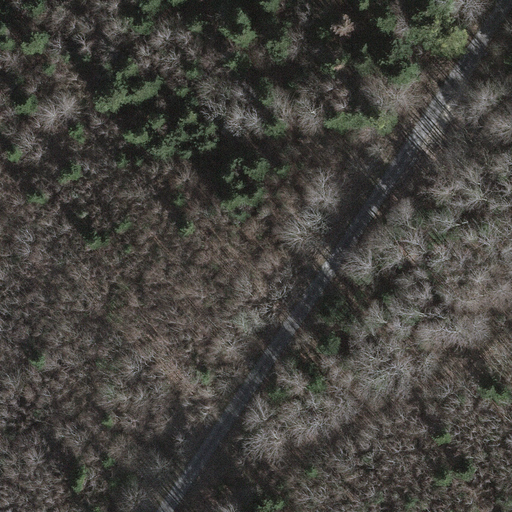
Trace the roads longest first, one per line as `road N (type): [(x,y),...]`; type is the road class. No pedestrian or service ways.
road 1 (track): [(505,0),(163,511)]
road 2 (track): [(169,511),(511,346)]
